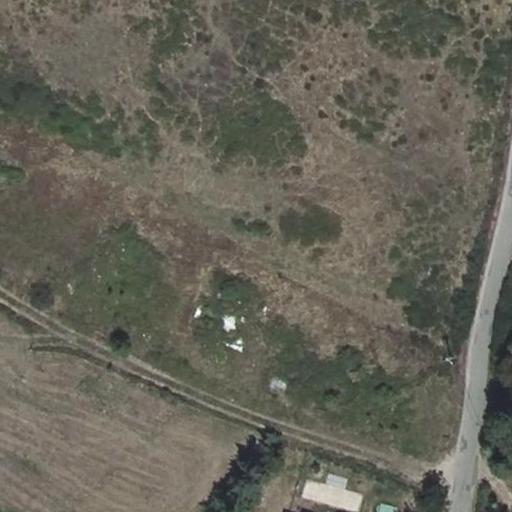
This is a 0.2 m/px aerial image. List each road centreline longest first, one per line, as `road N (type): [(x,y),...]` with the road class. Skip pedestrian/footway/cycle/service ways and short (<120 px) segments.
road 1 (track): [(0,310),(250,423),(459,479)]
road 2 (residential): [(458,511),(460,451),(511,124)]
